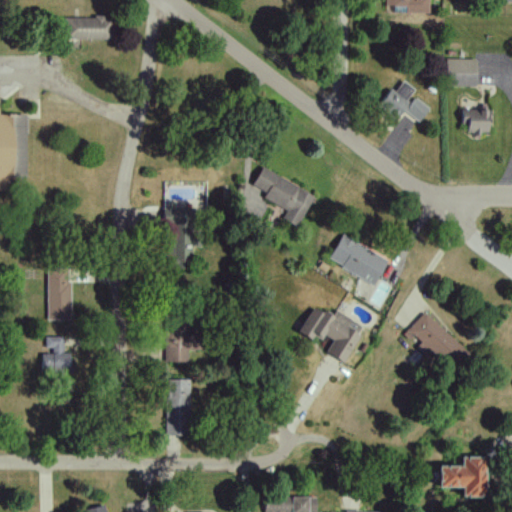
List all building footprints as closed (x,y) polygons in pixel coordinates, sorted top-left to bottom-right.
[(427,14),(427,0),(381,0),(382,7),(404,7),(404,13),(427,14)] [(62,17),(62,39),(109,40),(109,18),(62,17)] [(474,87),(475,60),(445,59),(444,86),(474,87)] [(393,120),(415,91),(402,81),(394,91),(390,88),(376,106),(393,120)] [(405,111),(418,122),(428,109),(415,99),(405,111)] [(461,109),(460,125),(466,125),(466,135),(487,135),(488,110),(461,109)] [(0,191),(16,191),(16,180),(24,180),(24,115),(0,115),(0,191)] [(261,199),(284,210),(280,220),(296,228),(312,194),(259,169),(251,186),(265,193),(261,199)] [(164,207),(163,269),(188,269),(188,207),(164,207)] [(386,260),(339,235),(326,260),(373,285),(386,260)] [(67,266),(44,267),(45,320),(69,320),(67,266)] [(362,328),(333,310),(330,317),(312,306),(297,331),(310,339),(314,333),(329,342),(323,352),(342,363),(362,328)] [(417,345),(447,373),(467,352),(423,311),(404,332),(418,344),(417,345)] [(188,362),(189,326),(164,325),(163,361),(188,362)] [(68,353),(62,353),(62,337),(44,337),(44,351),(40,351),(40,373),(68,372),(68,353)] [(164,435),(189,434),(188,379),(163,379),(164,435)] [(436,465),(436,487),(460,487),(460,497),(482,496),(482,456),(459,456),(459,465),(436,465)] [(314,511),(314,497),(263,497),(263,511),(314,511)]
